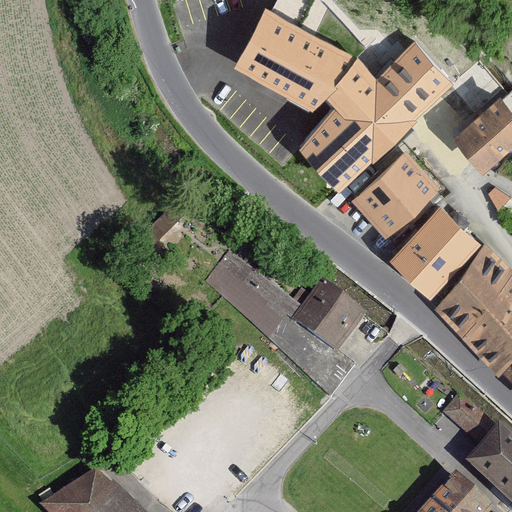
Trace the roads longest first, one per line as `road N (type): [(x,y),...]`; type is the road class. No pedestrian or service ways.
road 1 (tertiary): [(141,0),(170,79),(213,139),(416,312)]
road 2 (residential): [(416,312),(279,464),(266,488),(268,511)]
road 3 (tertiary): [(416,312),(511,402)]
